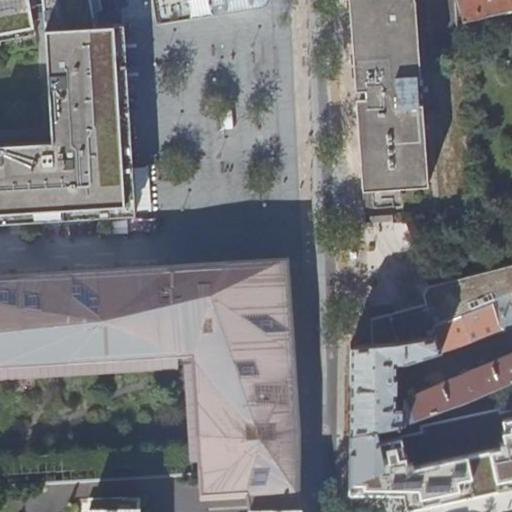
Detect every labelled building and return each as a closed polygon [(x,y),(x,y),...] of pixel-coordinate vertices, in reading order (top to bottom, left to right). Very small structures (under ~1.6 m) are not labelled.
[(0,0),(0,38),(35,31),(32,18),(28,0),(0,0)] [(45,17),(43,0),(28,0),(32,18),(45,17)] [(101,0),(43,0),(45,17),(45,20),(57,20),(96,11),(103,10),(101,0)] [(415,2),(414,0),(348,0),(356,88),(365,87),(366,98),(366,109),(357,109),(357,112),(362,192),(373,191),(374,200),(396,199),(396,190),(429,188),(423,108),(436,107),(433,76),(421,77),(415,2)] [(511,0),(457,0),(464,24),(511,10),(511,0)] [(57,20),(45,20),(46,28),(99,25),(96,11),(57,20)] [(136,213),(125,24),(99,25),(46,28),(53,140),(0,143),(0,221),(58,218),(136,213)] [(300,488),(300,428),(294,428),(293,420),(293,412),(298,412),(296,381),(287,265),(197,269),(197,276),(168,277),(168,271),(143,272),(0,282),(0,369),(36,367),(178,359),(201,357),(207,461),(208,478),(198,479),(200,504),(249,506),(300,504),(300,488)] [(427,306),(371,321),(373,346),(394,344),(404,343),(437,338),(434,327),(511,292),(511,267),(429,289),(424,296),(427,306)] [(511,292),(434,327),(437,338),(441,353),(511,329),(511,292)] [(394,344),(373,346),(351,347),(351,358),(350,434),(375,429),(403,424),(511,380),(511,352),(404,400),(403,407),(396,407),(397,364),(406,364),(441,353),(437,338),(404,343),(394,344)] [(375,429),(350,434),(350,448),(349,494),(404,495),(407,511),(511,487),(511,409),(500,413),(499,409),(419,428),(420,433),(377,442),(375,429)] [(138,511),(138,503),(137,503),(88,504),(88,511),(138,511)]
